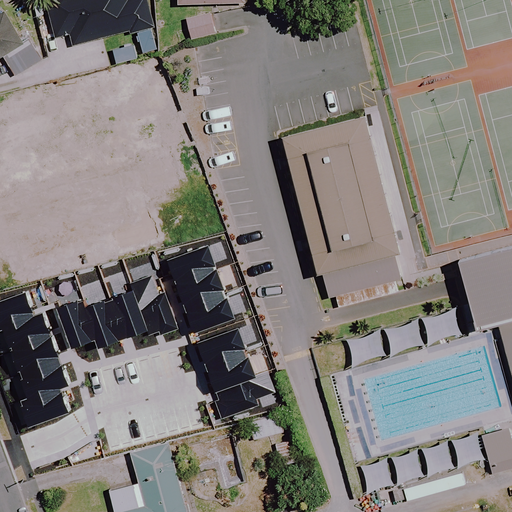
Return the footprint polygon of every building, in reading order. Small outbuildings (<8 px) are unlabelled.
[(39,18),(29,0),(24,0),(10,8),(21,28),(39,18)] [(48,0),(58,37),(73,33),(76,44),(133,30),(134,32),(159,26),(151,0),(48,0)] [(0,59),(7,55),(19,75),(46,58),(32,36),(27,40),(8,9),(0,13),(0,59)] [(213,11),(189,17),(195,38),(218,32),(216,21),(213,11)] [(63,120),(0,137),(0,147),(4,163),(6,169),(0,170),(0,183),(2,190),(35,181),(29,160),(62,151),(65,163),(101,153),(96,137),(107,134),(100,109),(62,119),(63,120)] [(219,115),(213,110),(198,113),(201,133),(214,130),(212,121),(219,115)] [(374,115),(284,141),(330,301),(421,275),(374,115)] [(141,174),(145,191),(181,181),(175,156),(139,165),(141,174)] [(112,230),(78,197),(60,215),(9,231),(23,277),(85,258),(112,230)] [(511,362),(511,251),(462,266),(481,333),(502,327),(511,362)] [(126,290),(22,327),(37,368),(41,380),(105,357),(102,347),(142,333),(134,310),(126,290)] [(233,292),(213,296),(219,317),(220,324),(240,319),(233,292)] [(99,390),(62,411),(86,453),(90,461),(112,448),(120,444),(112,430),(127,421),(134,412),(148,422),(164,399),(152,356),(115,366),(102,385),(99,390)] [(267,375),(226,387),(237,423),(277,411),(267,375)] [(132,444),(148,422),(134,412),(127,421),(112,430),(120,444),(112,448),(132,444)] [(251,422),(256,439),(287,431),(282,414),(251,422)] [(511,467),(511,439),(509,426),(477,435),(487,474),(511,467)] [(119,511),(117,511),(192,511),(173,440),(135,450),(143,481),(149,504),(119,511)] [(294,450),(291,441),(279,444),(284,465),(300,461),(297,449),(294,450)] [(149,504),(143,481),(121,487),(113,489),(119,511),(149,504)]
